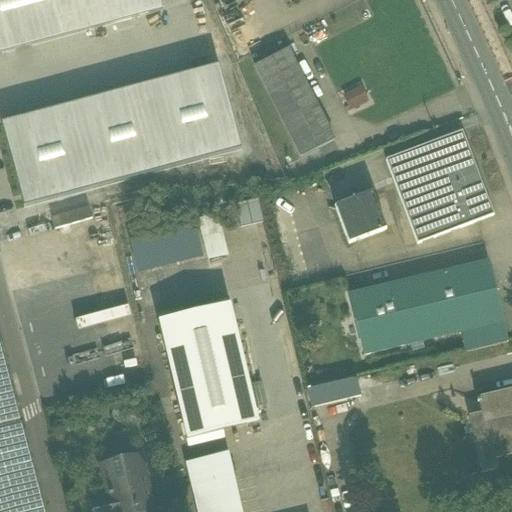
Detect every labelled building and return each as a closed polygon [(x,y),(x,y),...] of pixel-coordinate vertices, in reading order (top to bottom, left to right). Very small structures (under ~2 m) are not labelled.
[(159,0),(0,0),(0,55),(162,12),(159,0)] [(254,67),(282,121),(315,104),(287,50),(254,67)] [(218,67),(1,126),(23,210),(240,151),(218,67)] [(334,142),(315,104),(282,121),(301,159),(334,142)] [(385,161),(417,245),(493,216),(462,133),(385,161)] [(334,207),(348,244),(386,230),(372,193),(334,207)] [(395,222),(387,196),(379,198),(387,225),(395,222)] [(292,282),(309,277),(290,205),(273,210),(292,282)] [(204,256),(192,211),(126,228),(138,273),(204,256)] [(242,220),(209,228),(212,244),(246,236),(242,220)] [(487,263),(447,273),(461,332),(502,322),(487,263)] [(447,273),(389,287),(403,346),(461,332),(447,273)] [(364,356),(403,346),(389,287),(350,296),(364,356)] [(230,306),(159,323),(187,441),(258,424),(230,306)] [(0,511),(48,511),(0,321),(0,511)] [(507,343),(502,322),(461,332),(466,353),(507,343)] [(307,391),(311,409),(359,397),(356,382),(351,380),(307,391)] [(474,444),(483,476),(498,472),(495,461),(511,456),(511,438),(511,437),(511,392),(478,401),(482,415),(488,440),(474,444)] [(85,414),(88,425),(108,420),(105,408),(85,414)] [(468,419),(474,444),(488,440),(482,415),(468,419)] [(235,511),(222,457),(186,466),(197,511),(235,511)] [(153,511),(140,458),(101,467),(108,496),(90,500),(92,511),(153,511)]
